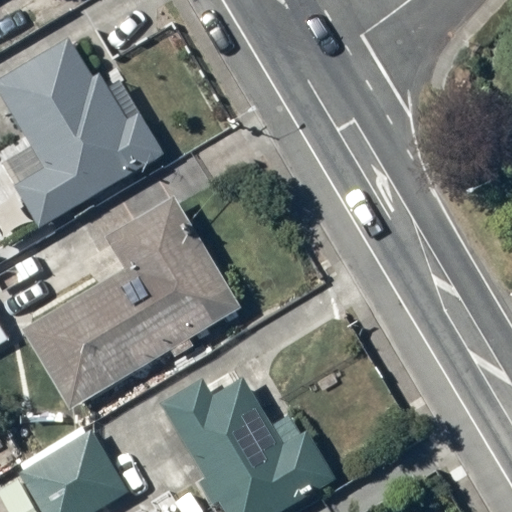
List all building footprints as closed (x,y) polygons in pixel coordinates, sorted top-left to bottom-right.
[(95,85),(71,45),(0,85),(0,89),(46,170),(17,187),(39,227),(160,157),(139,122),(127,129),(100,82),(95,85)] [(240,309),(175,202),(109,241),(124,265),(21,327),(71,410),(240,309)] [(0,344),(10,339),(0,322),(0,344)] [(266,374),(289,412),(291,411),(292,413),(314,399),(290,360),(266,374)] [(214,506),(220,502),(226,511),(280,511),(333,481),(292,413),(291,411),(289,412),(275,421),(242,366),(166,412),(207,480),(200,484),(214,506)] [(0,489),(0,511),(97,511),(131,493),(95,430),(22,471),(24,476),(23,477),(0,489)]
